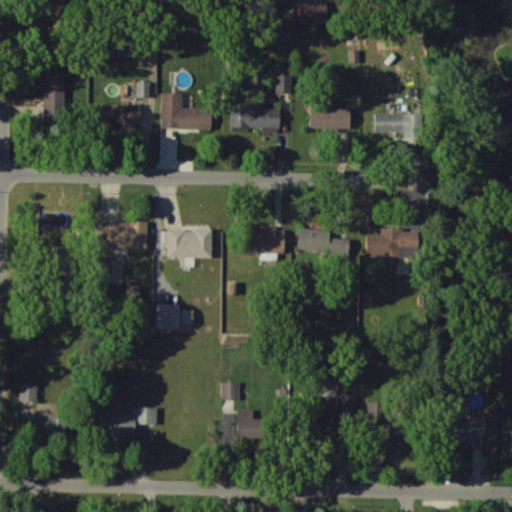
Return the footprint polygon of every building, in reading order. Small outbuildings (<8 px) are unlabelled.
[(305,0),(300,0),(300,18),(327,19),(327,0),(305,0)] [(114,62),(113,37),(96,38),(97,62),(114,62)] [(275,91),(290,92),(291,63),(276,63),(275,91)] [(64,74),(44,74),(43,109),(64,109),(64,74)] [(137,96),(149,96),(150,81),(137,80),(137,96)] [(160,127),(211,128),(211,108),(181,107),(182,92),(161,92),(160,127)] [(140,125),(140,103),(101,103),(101,120),(123,120),(123,125),(140,125)] [(231,105),(230,126),(262,127),(262,131),(278,132),(279,106),(266,106),(231,105)] [(309,127),(350,128),(350,108),(309,107),(309,127)] [(147,221),(101,220),(100,246),(146,248),(147,221)] [(283,252),(284,226),(246,225),(246,251),(283,252)] [(347,255),(349,238),(328,236),(329,230),(299,226),(297,248),(347,255)] [(211,256),(211,227),(194,227),(194,229),(166,229),(166,256),(181,256),(181,265),(193,265),(193,256),(211,256)] [(140,284),(127,284),(126,300),(139,300),(140,284)] [(192,322),(193,308),(179,308),(179,303),(156,302),(155,328),(179,328),(179,322),(192,322)] [(239,381),(221,381),(221,398),(239,398),(239,381)] [(19,399),(36,400),(37,382),(19,382),(19,399)] [(355,392),(337,393),(338,414),(356,413),(355,392)] [(387,402),(368,401),(367,429),(387,429),(387,402)] [(101,414),(101,434),(135,434),(135,422),(157,422),(157,406),(134,406),(134,413),(101,414)] [(255,409),(237,408),(237,436),(255,437),(255,409)] [(35,412),(36,432),(62,431),(61,411),(35,412)] [(474,441),(474,433),(485,433),(485,415),(471,414),(470,419),(437,418),(436,440),(474,441)]
